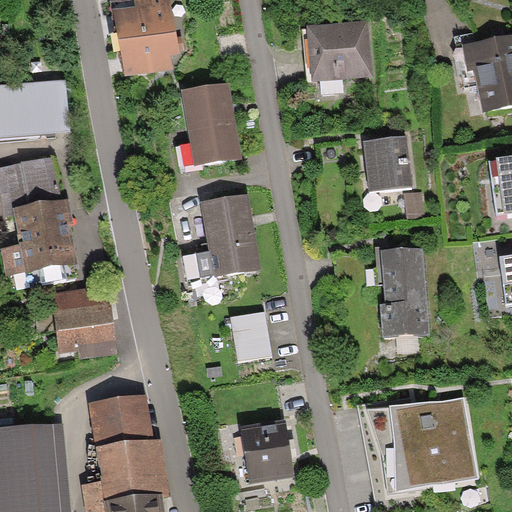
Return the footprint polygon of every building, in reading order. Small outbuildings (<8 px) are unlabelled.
[(104,31),(110,31),(117,81),(173,73),(162,0),(161,0),(101,8),(104,31)] [(330,26),(308,28),(313,83),(376,77),(371,23),(330,26)] [(511,43),(463,53),(477,118),(511,110),(511,43)] [(62,86),(0,91),(0,142),(66,137),(62,86)] [(225,91),(177,100),(186,149),(173,152),(177,175),(238,164),(225,91)] [(371,193),(413,189),(408,138),(379,141),(365,143),(371,193)] [(0,231),(4,231),(2,221),(11,219),(11,214),(58,206),(49,164),(0,171),(0,231)] [(511,164),(485,168),(492,222),(511,219),(511,164)] [(423,192),(405,194),(408,220),(425,218),(423,192)] [(245,203),(199,211),(207,256),(180,261),(185,289),(259,275),(245,203)] [(58,206),(11,214),(11,219),(18,250),(0,253),(0,271),(2,282),(75,266),(67,204),(58,206)] [(399,252),(382,253),(386,306),(381,306),(384,340),(430,337),(424,250),(399,252)] [(511,259),(497,261),(502,310),(511,308),(511,259)] [(107,293),(47,301),(55,358),(76,355),(77,362),(116,357),(107,293)] [(261,314),(226,321),(236,369),(270,361),(261,314)] [(385,413),(356,411),(370,511),(373,511),(413,506),(411,494),(476,484),(463,400),(438,404),(416,408),(385,413)] [(143,402),(87,410),(94,453),(150,445),(143,402)] [(285,429),(240,434),(245,487),(291,482),(285,429)] [(0,511),(65,511),(59,430),(0,434),(0,511)] [(150,445),(94,453),(103,507),(158,498),(166,497),(158,443),(150,445)] [(160,511),(158,498),(103,507),(103,511),(160,511)]
